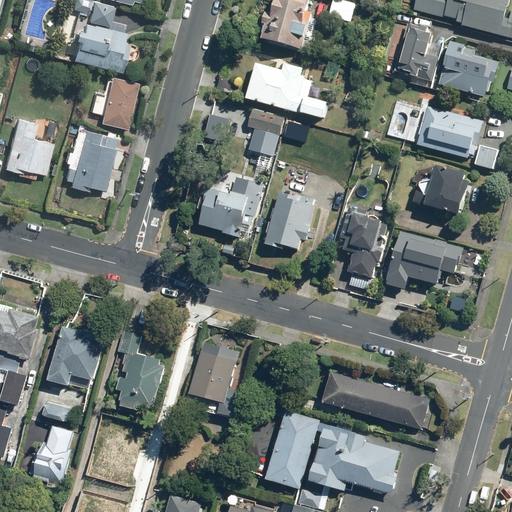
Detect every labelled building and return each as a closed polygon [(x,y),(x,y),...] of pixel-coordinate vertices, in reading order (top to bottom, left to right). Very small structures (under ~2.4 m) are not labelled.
[(106,0),(94,0),(78,55),(125,68),(132,41),(126,39),(130,27),(114,22),(119,4),(106,0)] [(264,40),(306,49),(315,13),(311,13),(314,0),(282,0),(280,11),(272,9),(264,40)] [(357,4),(340,0),(335,0),(331,17),(352,22),(357,4)] [(511,0),(422,0),(420,15),(511,35),(511,0)] [(437,35),(414,27),(400,68),(423,76),(437,35)] [(488,48),(455,38),(441,82),(489,97),(500,62),(485,57),(488,48)] [(283,69),(260,64),(251,100),(329,119),(334,102),(309,96),(313,81),(302,78),(305,66),(285,61),(283,69)] [(138,80),(114,76),(112,89),(99,86),(95,108),(107,111),(106,119),(130,124),(138,80)] [(487,120),(432,106),(422,146),(473,159),(477,143),(481,144),(487,120)] [(289,115),(258,108),(254,127),(285,133),(289,115)] [(38,119),(19,115),(8,163),(48,173),(56,140),(34,135),(38,119)] [(119,134),(96,128),(89,127),(76,181),(92,185),(94,178),(108,181),(119,134)] [(282,137),(258,130),(252,151),(277,157),(282,137)] [(504,148),(485,143),(480,161),(499,166),(504,148)] [(453,164),(440,162),(436,191),(433,190),(421,189),(421,191),(420,201),(462,206),(461,211),(472,212),(477,168),(458,166),(457,169),(453,169),(453,164)] [(314,168),(298,163),(291,183),(301,186),(304,177),(310,179),(314,168)] [(253,193),(214,184),(205,226),(247,235),(250,222),(254,207),(250,206),(253,193)] [(319,199),(282,191),(272,240),(309,248),(319,199)] [(380,208),(382,208),(384,206),(385,205),(385,202),(385,200),(384,198),(382,197),(380,196),(378,196),(376,197),(374,198),(373,199),(373,201),(372,203),(373,205),(374,206),(376,208),(378,208),(380,208)] [(380,220),(353,214),(348,235),(360,238),(352,274),(374,279),(386,227),(380,220)] [(463,248),(404,233),(390,284),(410,289),(412,278),(443,286),(447,271),(457,274),(463,248)] [(484,259),(476,257),(474,265),(482,267),(484,259)] [(49,315),(1,304),(0,310),(0,344),(6,345),(0,374),(0,451),(7,453),(19,455),(49,315)] [(112,333),(69,323),(56,378),(77,383),(80,372),(102,377),(112,333)] [(145,331),(131,330),(126,402),(162,405),(165,355),(144,353),(145,331)] [(245,350),(210,341),(196,392),(241,403),(245,387),(236,384),(245,350)] [(340,367),(330,400),(425,426),(434,393),(340,367)] [(74,408),(48,401),(44,416),(70,423),(74,408)] [(411,446),(292,408),(272,477),(304,487),(296,511),(321,511),(329,486),(351,493),(353,480),(404,496),(410,478),(401,475),(411,446)] [(83,431),(55,423),(42,470),(54,473),(52,481),(68,486),(83,431)] [(202,511),(206,499),(176,493),(171,511),(202,511)] [(283,511),(284,509),(241,499),(237,511),(283,511)]
